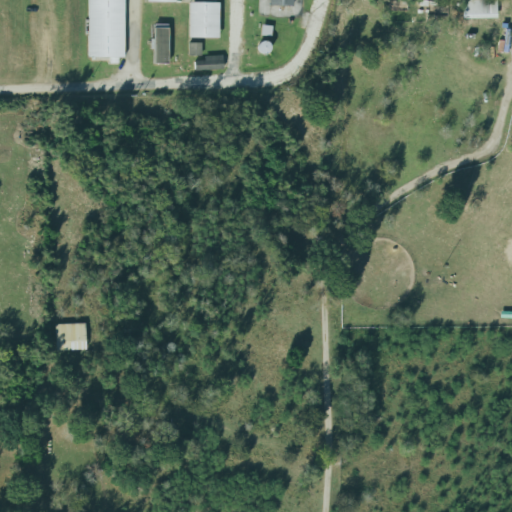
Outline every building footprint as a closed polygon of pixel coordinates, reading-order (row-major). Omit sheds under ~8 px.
[(124,0),(88,0),(88,58),(111,58),(111,60),(124,60),(124,0)] [(461,0),(462,19),(497,18),(496,0),(461,0)] [(219,3),(189,3),(188,38),(218,38),(219,3)] [(153,64),(168,64),(168,25),(154,25),(153,64)] [(201,56),(201,43),(188,43),(188,56),(201,56)] [(194,61),(195,71),(223,70),(222,55),(204,56),(204,61),(194,61)] [(55,351),(86,350),(85,324),(54,325),(55,351)]
